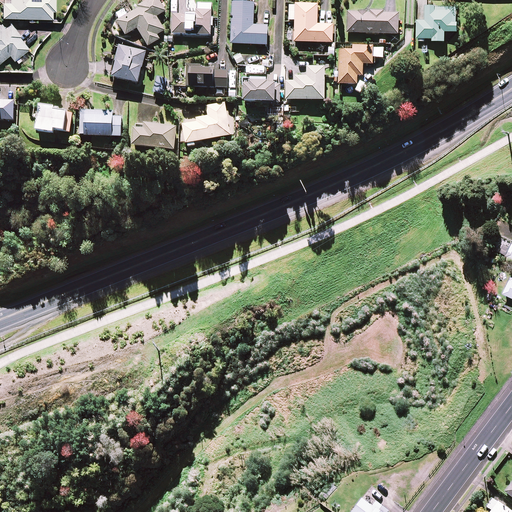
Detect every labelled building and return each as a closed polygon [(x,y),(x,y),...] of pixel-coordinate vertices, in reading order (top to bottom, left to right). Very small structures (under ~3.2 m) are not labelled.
[(3,0),(3,17),(52,19),(52,13),(54,13),(54,0),(3,0)] [(166,12),(158,0),(152,0),(118,23),(127,37),(137,30),(149,48),(160,41),(158,37),(165,32),(157,18),(166,12)] [(255,5),(233,4),(231,45),(267,47),(268,28),(254,27),(255,5)] [(318,5),(296,4),(296,7),(290,6),(289,21),(295,21),(295,43),(333,44),(333,26),(318,26),(318,5)] [(212,6),(198,5),(197,13),(174,11),(173,34),(211,37),(212,34),(216,35),(218,22),(212,21),(212,6)] [(446,32),(458,32),(459,23),(457,23),(457,8),(425,7),(425,16),(418,16),(417,39),(433,40),(433,42),(446,42),(446,32)] [(384,15),(384,12),(370,12),(370,13),(348,13),(347,34),(398,35),(399,15),(384,15)] [(13,60),(28,49),(18,37),(19,36),(11,25),(6,28),(2,24),(0,25),(0,61),(9,55),(13,60)] [(146,52),(120,46),(113,80),(139,85),(146,52)] [(372,65),(373,48),(351,47),(340,47),(338,85),(357,86),(358,77),(363,77),(363,65),(372,65)] [(187,66),(186,87),(217,89),(225,89),(227,89),(229,71),(201,69),(202,67),(187,66)] [(325,68),(307,68),(307,77),(295,77),(295,83),(286,83),(286,101),(325,101),(325,68)] [(167,80),(157,78),(155,94),(164,96),(167,80)] [(267,82),(245,81),(244,104),(281,105),(281,86),(267,86),(267,82)] [(0,121),(14,121),(15,103),(0,102),(0,121)] [(231,136),(225,104),(207,107),(208,118),(197,120),(198,123),(183,126),(187,148),(195,146),(194,143),(231,136)] [(55,113),(56,110),(41,108),(41,111),(36,110),(35,118),(40,119),(38,133),(54,135),(55,132),(71,134),(73,115),(55,113)] [(113,119),(114,113),(81,112),(81,137),(121,138),(122,119),(113,119)] [(177,128),(136,125),(134,148),(175,152),(177,128)] [(511,511),(493,499),(487,507),(493,511),(492,511),(511,511)] [(373,508),(363,500),(352,511),(389,511),(390,511),(378,502),(373,508)]
